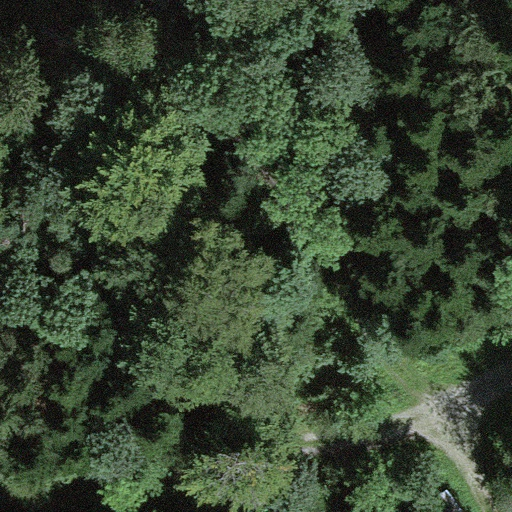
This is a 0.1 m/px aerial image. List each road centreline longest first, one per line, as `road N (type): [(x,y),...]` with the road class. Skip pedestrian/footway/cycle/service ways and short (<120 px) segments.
road 1 (track): [(511,361),(415,411),(184,454),(0,463)]
road 2 (track): [(415,411),(494,511)]
